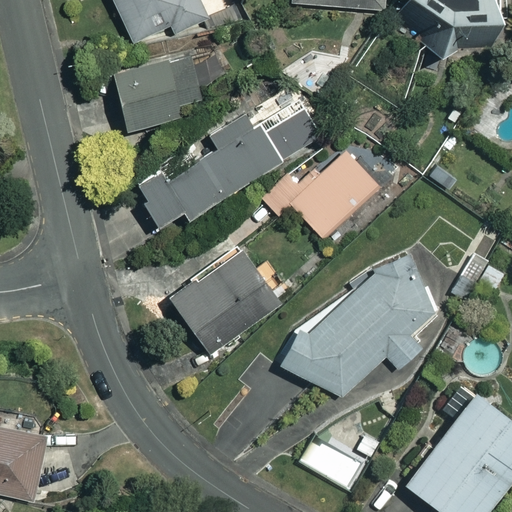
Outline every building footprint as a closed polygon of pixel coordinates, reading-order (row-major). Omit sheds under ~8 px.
[(111,0),(130,40),(168,23),(172,31),(204,16),(196,0),(111,0)] [(389,0),(424,32),(425,49),(484,46),(481,0),(389,0)] [(200,106),(185,51),(108,72),(123,127),(200,106)] [(320,132),(302,104),(253,135),(239,112),(128,181),(154,223),(179,208),(184,217),(320,132)] [(120,135),(81,132),(77,188),(116,191),(120,135)] [(376,184),(343,146),(297,186),(285,172),(256,197),(273,216),(290,201),(318,234),(376,184)] [(276,302),(236,246),(167,296),(207,351),(276,302)] [(381,257),(294,326),(276,360),(339,394),(382,352),(395,366),(438,326),(411,267),(396,251),(381,257)] [(481,511),(511,469),(511,419),(466,386),(399,480),(444,511),(481,511)] [(41,429),(0,421),(0,491),(29,497),(41,429)] [(363,466),(311,436),(298,460),(350,489),(363,466)]
